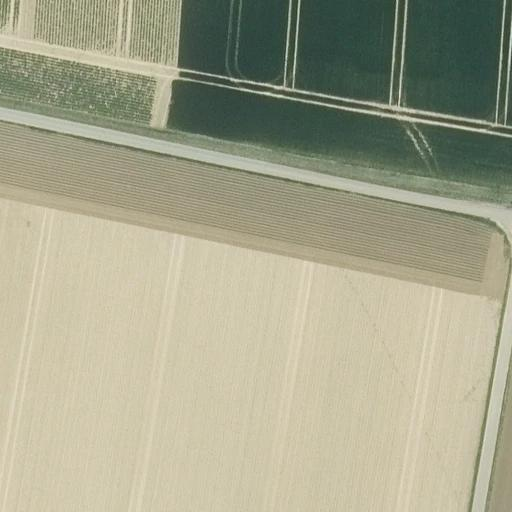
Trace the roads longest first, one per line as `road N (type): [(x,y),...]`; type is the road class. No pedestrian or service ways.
road 1 (track): [(511,220),(0,122)]
road 2 (track): [(511,299),(476,511)]
